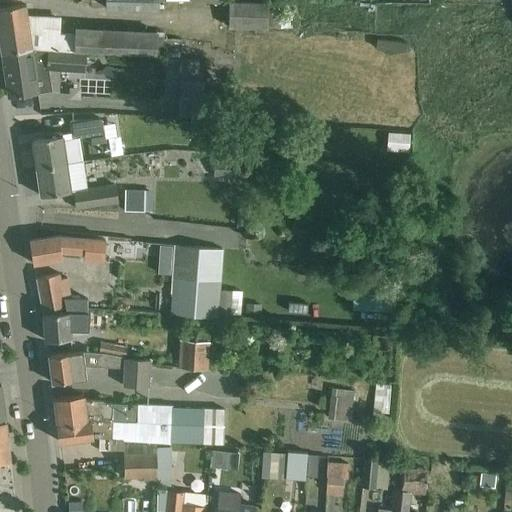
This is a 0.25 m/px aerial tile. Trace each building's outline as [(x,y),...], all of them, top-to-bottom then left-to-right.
[(158,10),(158,0),(105,0),(105,8),(158,10)] [(229,28),(265,29),(265,27),(291,28),(292,16),(279,15),(280,3),(266,2),(266,1),(229,1),(229,28)] [(0,8),(0,47),(1,53),(32,50),(87,52),(180,56),(180,52),(181,47),(182,39),(165,38),(165,31),(156,31),(156,30),(75,26),(75,33),(59,33),(59,18),(28,16),(26,5),(0,8)] [(377,38),(376,48),(405,51),(405,41),(377,38)] [(32,50),(1,53),(7,98),(38,93),(51,92),(48,71),(86,74),(87,62),(87,53),(74,52),(32,50)] [(180,82),(179,94),(202,96),(203,83),(180,82)] [(46,138),(32,140),(37,168),(66,164),(82,162),(79,138),(90,137),(91,144),(105,142),(101,119),(70,121),(72,131),(61,133),(46,135),(46,138)] [(389,132),(388,150),(409,151),(410,133),(389,132)] [(231,161),(215,160),(214,176),(230,177),(231,161)] [(82,162),(37,168),(41,197),(70,193),(70,192),(74,191),(86,190),(82,162)] [(114,186),(86,190),(74,191),(77,210),(117,211),(114,186)] [(124,190),(123,211),(143,212),(144,190),(124,190)] [(291,234),(307,237),(311,220),(294,216),(291,234)] [(104,241),(60,237),(30,241),(33,263),(61,258),(60,250),(84,252),(83,257),(102,259),(104,241)] [(174,245),(171,294),(170,314),(217,317),(219,293),(222,248),(174,245)] [(159,259),(158,273),(170,274),(171,259),(159,259)] [(42,312),(42,314),(46,314),(69,311),(86,312),(86,311),(87,298),(70,297),(67,277),(61,277),(60,273),(36,277),(42,312)] [(239,319),(241,295),(219,293),(217,317),(239,319)] [(247,305),(247,314),(260,314),(260,306),(247,305)] [(88,330),(88,329),(89,312),(86,312),(69,311),(46,314),(42,314),(45,340),(71,338),(70,329),(88,330)] [(125,356),(127,347),(100,342),(99,352),(125,356)] [(206,368),(207,343),(182,342),(181,367),(206,368)] [(106,354),(83,351),(48,356),(48,358),(52,383),(74,380),(85,378),(84,366),(125,368),(123,386),(147,388),(149,359),(141,359),(126,357),(106,354)] [(366,376),(362,405),(376,407),(381,378),(366,376)] [(355,390),(331,388),(327,418),(351,421),(355,390)] [(54,399),(59,442),(89,438),(100,439),(115,440),(123,440),(171,444),(171,442),(172,406),(138,405),(104,403),(104,401),(84,399),(83,395),(54,399)] [(223,408),(172,406),(171,442),(222,444),(223,408)] [(6,421),(0,421),(0,462),(11,462),(6,421)] [(100,439),(99,451),(123,452),(123,442),(123,440),(115,440),(100,439)] [(158,478),(157,467),(157,445),(157,444),(123,442),(123,452),(124,478),(158,478)] [(170,445),(157,445),(157,467),(169,467),(171,467),(170,445)] [(251,474),(275,475),(276,448),(252,447),(251,474)] [(212,450),(210,466),(215,467),(218,467),(223,468),(225,451),(212,450)] [(286,474),(285,479),(305,481),(306,476),(307,454),(307,453),(287,452),(287,460),(286,474)] [(307,454),(306,476),(316,477),(318,455),(307,454)] [(378,463),(364,461),(361,489),(375,490),(378,463)] [(328,464),(327,477),(328,477),(326,493),(343,495),(344,485),(339,485),(339,478),(348,479),(349,466),(328,464)] [(407,511),(410,492),(424,494),(427,472),(397,468),(391,510),(390,510),(389,511),(407,511)] [(482,472),(480,486),(494,488),(496,474),(482,472)] [(155,509),(157,486),(147,486),(146,508),(155,509)] [(204,511),(205,508),(206,495),(157,490),(157,511),(167,511),(204,511)] [(217,493),(214,511),(254,511),(255,507),(239,505),(240,495),(217,493)] [(80,511),(81,501),(68,502),(67,511),(80,511)]
